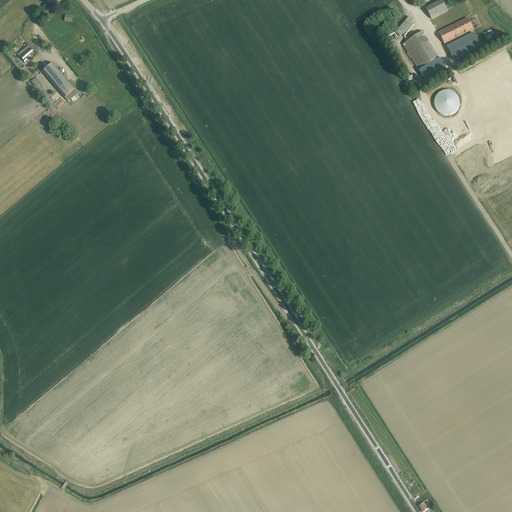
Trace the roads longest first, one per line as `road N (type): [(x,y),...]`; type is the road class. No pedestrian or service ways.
road 1 (tertiary): [(417,511),(105,21)]
road 2 (track): [(102,0),(113,49),(246,271),(296,321)]
